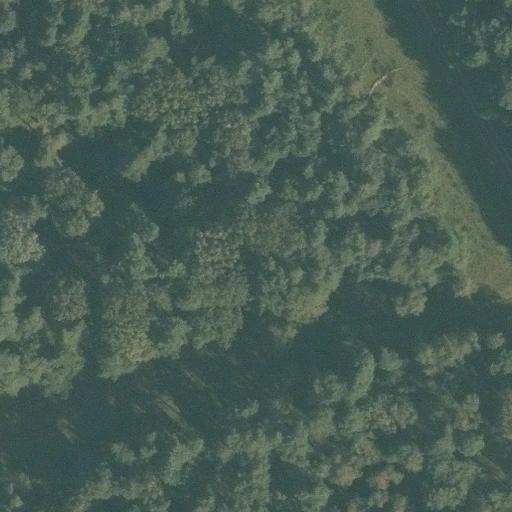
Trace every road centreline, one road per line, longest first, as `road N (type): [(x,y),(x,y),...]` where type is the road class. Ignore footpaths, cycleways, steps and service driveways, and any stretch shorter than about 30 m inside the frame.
road 1 (track): [(511,301),(89,424),(0,458)]
road 2 (track): [(419,0),(511,160)]
